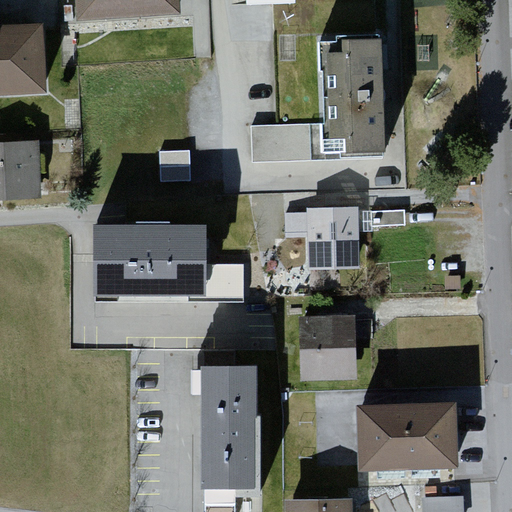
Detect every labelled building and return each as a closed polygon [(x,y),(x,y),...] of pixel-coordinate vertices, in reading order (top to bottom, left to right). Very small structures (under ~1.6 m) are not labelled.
[(176,0),(76,0),(78,18),(177,12),(176,0)] [(41,26),(0,27),(0,93),(44,91),(41,26)] [(383,154),(378,41),(322,43),(325,125),(253,128),(255,159),(383,154)] [(37,143),(0,144),(0,198),(39,197),(37,143)] [(161,179),(192,179),(191,147),(160,147),(161,179)] [(356,209),(309,210),(310,268),(357,267),(356,209)] [(202,228),(97,228),(97,292),(202,293),(202,228)] [(352,317),(302,319),(304,379),(354,377),(352,317)] [(251,368),(203,369),(204,487),(252,487),(251,368)] [(452,406),(360,408),(361,468),(453,466),(452,406)] [(465,511),(465,492),(424,494),(424,511),(465,511)] [(347,511),(347,503),(288,504),(288,511),(347,511)]
